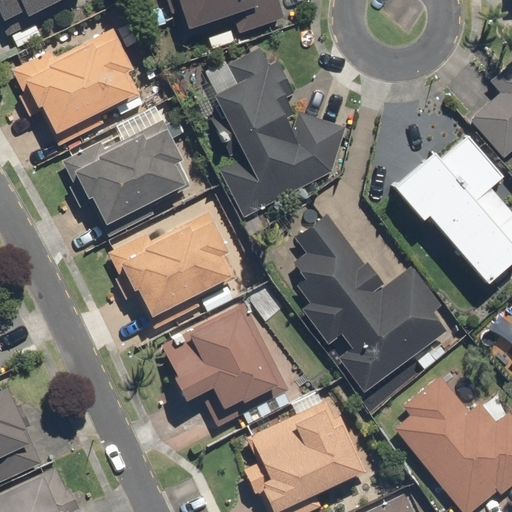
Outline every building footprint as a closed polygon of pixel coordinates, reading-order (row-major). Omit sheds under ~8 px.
[(0,0),(0,28),(4,36),(50,15),(46,7),(60,0),(0,0)] [(238,33),(281,19),(274,0),(160,0),(166,16),(173,14),(182,41),(235,23),(238,33)] [(104,33),(95,17),(60,36),(67,50),(53,57),(49,50),(4,74),(27,117),(38,112),(57,148),(142,104),(125,73),(132,70),(110,29),(104,33)] [(344,127),(300,114),(273,61),(267,64),(260,50),(227,66),(223,59),(196,73),(217,114),(207,119),(230,164),(215,172),(240,219),(330,173),(344,127)] [(511,58),(486,82),(496,93),(465,121),(500,160),(511,149),(511,58)] [(99,140),(57,161),(70,185),(67,187),(77,208),(87,202),(106,239),(151,216),(147,208),(193,184),(161,121),(104,150),(99,140)] [(430,152),(387,189),(416,222),(422,218),(481,286),(511,259),(511,213),(510,215),(488,189),(501,178),(465,137),(437,161),(430,152)] [(145,233),(101,255),(124,301),(133,297),(150,330),(198,307),(195,301),(240,279),(206,211),(149,240),(145,233)] [(333,359),(360,395),(453,326),(409,267),(380,288),(324,213),(291,238),(304,254),(289,264),(301,279),(290,287),(304,305),(297,310),(324,346),(337,336),(347,349),(333,359)] [(241,303),(151,349),(179,404),(198,394),(215,427),(286,391),(241,303)] [(406,416),(390,428),(457,511),(469,511),(493,493),(496,497),(511,486),(511,487),(511,420),(490,393),(466,413),(437,377),(399,407),(406,416)] [(0,482),(40,464),(5,387),(0,389),(0,482)] [(242,468),(262,511),(308,511),(320,507),(315,497),(365,474),(337,415),(330,419),(317,391),(289,404),(295,415),(242,439),(253,463),(242,468)] [(53,468),(0,491),(0,511),(73,511),(78,510),(68,488),(63,490),(53,468)] [(411,511),(403,494),(365,511),(411,511)]
